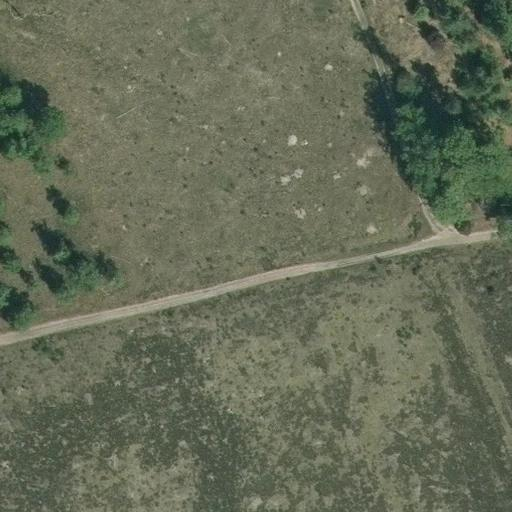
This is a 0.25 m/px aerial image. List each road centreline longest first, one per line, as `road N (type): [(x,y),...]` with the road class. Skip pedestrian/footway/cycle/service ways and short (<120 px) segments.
road 1 (track): [(0,341),(511,231)]
road 2 (track): [(351,0),(443,240)]
